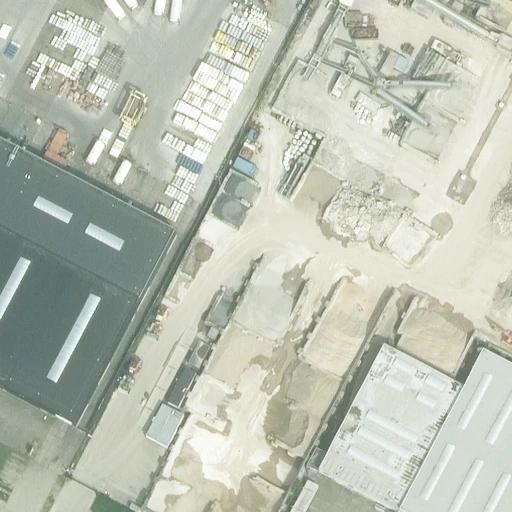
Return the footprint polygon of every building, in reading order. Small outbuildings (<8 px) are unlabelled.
[(344,0),(338,0),(317,36),(359,60),(382,22),(344,0)] [(409,75),(400,108),(435,117),(444,85),(409,75)] [(0,108),(4,111),(9,99),(0,94),(0,108)] [(0,390),(76,430),(177,237),(0,144),(0,390)] [(342,424),(364,368),(314,349),(293,405),(342,424)] [(306,468),(391,511),(511,511),(511,370),(484,356),(465,392),(384,350),(329,457),(315,450),(306,468)] [(164,405),(147,437),(169,448),(185,416),(164,405)]
